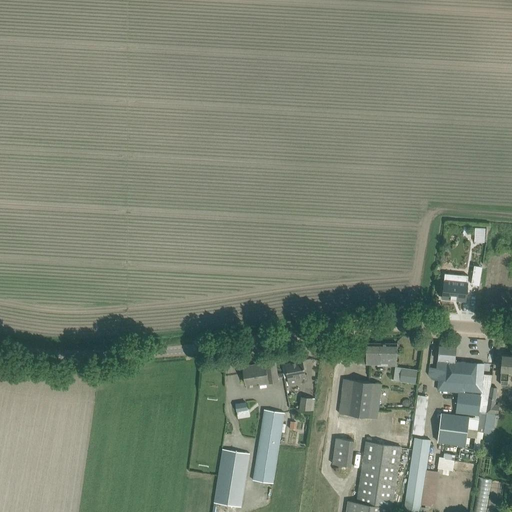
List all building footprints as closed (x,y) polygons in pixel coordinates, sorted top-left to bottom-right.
[(474,267),(471,284),(479,285),(482,268),(474,267)] [(451,299),(452,295),(456,295),(456,299),(456,298),(466,299),(468,275),(459,275),(445,273),(444,280),(442,297),(451,298),(451,299)] [(489,276),(486,302),(503,305),(504,296),(511,296),(511,282),(506,281),(507,278),(489,276)] [(397,343),(358,343),(358,363),(366,363),(366,365),(397,366),(397,343)] [(440,365),(438,389),(451,391),(451,392),(459,392),(457,413),(479,415),(482,386),(484,364),(455,361),(457,345),(439,344),(438,354),(437,364),(440,365)] [(511,355),(503,355),(500,379),(499,379),(499,384),(508,385),(509,372),(511,371),(511,355)] [(285,364),(282,364),(285,378),(288,377),(290,385),(308,381),(307,374),(305,374),(302,360),(285,364)] [(268,387),(267,383),(270,383),(278,381),(277,372),(275,362),(265,363),(243,366),(246,384),(256,382),(259,382),(260,388),(268,387)] [(402,369),(401,381),(416,383),(417,370),(402,369)] [(339,412),(375,417),(380,383),(344,379),(339,412)] [(490,387),(482,386),(479,415),(479,417),(469,416),(467,436),(475,437),(474,448),(481,449),(482,443),(483,433),(483,432),(486,412),(490,387)] [(495,414),(497,414),(498,405),(495,405),(497,388),(490,387),(486,412),(495,414)] [(424,434),(428,396),(417,395),(412,433),(424,434)] [(300,409),(311,410),(312,397),(301,396),(300,409)] [(247,402),(236,404),(237,413),(248,411),(247,402)] [(265,409),(253,480),(273,483),(284,413),(265,409)] [(486,412),(483,432),(489,433),(492,433),(495,414),(486,412)] [(438,442),(466,446),(467,436),(469,416),(441,413),(438,442)] [(431,437),(416,434),(405,511),(421,511),(422,505),(427,469),(431,437)] [(355,441),(335,438),(332,463),(351,466),(355,441)] [(390,511),(391,508),(393,508),(401,447),(367,442),(358,504),(347,502),(345,511),(390,511)] [(223,449),(214,502),(241,506),(250,453),(223,449)] [(441,457),(439,467),(453,470),(455,460),(441,457)] [(439,471),(427,469),(422,505),(434,506),(439,471)]
